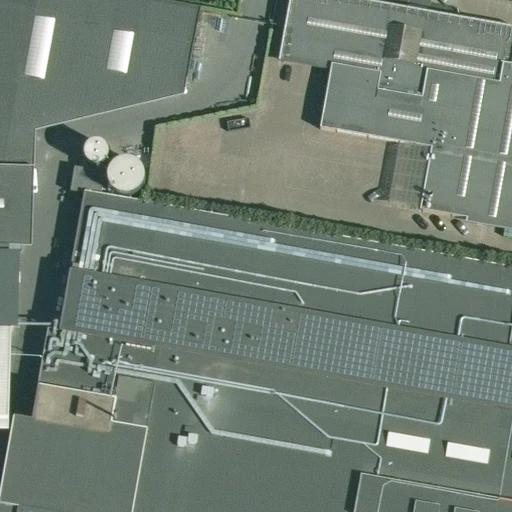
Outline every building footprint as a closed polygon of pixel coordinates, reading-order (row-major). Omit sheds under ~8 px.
[(0,0),(0,169),(34,171),(35,133),(184,98),(200,9),(148,0),(0,0)] [(221,0),(218,13),(237,18),(241,0),(221,0)] [(511,66),(511,67),(511,65),(511,35),(320,0),(294,0),(284,58),(330,66),(320,130),(432,149),(421,212),(511,229),(511,66)] [(203,32),(203,44),(223,45),(224,33),(203,32)] [(511,511),(511,270),(101,197),(106,175),(76,168),(71,191),(85,194),(63,313),(59,312),(59,308),(49,306),(32,422),(14,419),(0,499),(0,511),(511,511)] [(0,249),(10,250),(32,251),(34,171),(0,169),(0,249)] [(10,250),(0,249),(0,333),(12,334),(13,256),(10,256),(10,250)]
